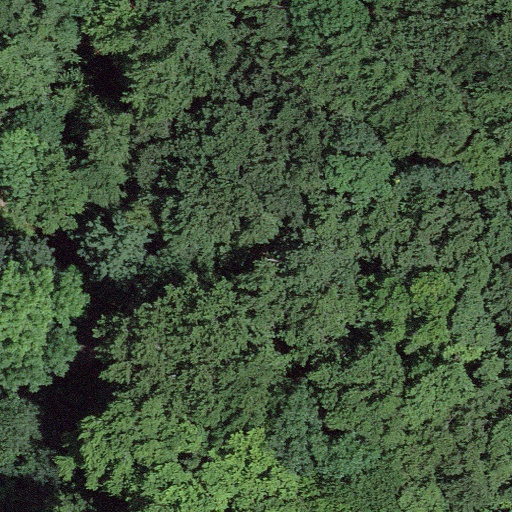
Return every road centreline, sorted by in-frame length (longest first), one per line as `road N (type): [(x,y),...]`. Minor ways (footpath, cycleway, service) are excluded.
road 1 (track): [(511,361),(405,361),(194,329),(83,338)]
road 2 (track): [(83,338),(79,287),(44,231),(0,198)]
